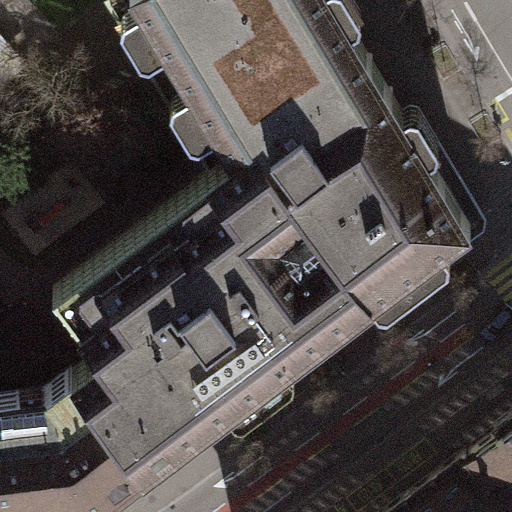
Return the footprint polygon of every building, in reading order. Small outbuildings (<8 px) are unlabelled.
[(106,0),(206,165),(207,167),(252,133),(371,292),(472,217),(340,0),(106,0)] [(30,60),(0,28),(0,85),(1,86),(30,60)] [(144,462),(371,292),(252,133),(207,167),(206,165),(53,280),(100,342),(70,364),(144,462)] [(28,364),(0,326),(0,381),(29,378),(28,364)] [(0,511),(74,502),(92,498),(109,488),(144,462),(70,364),(47,383),(0,388),(0,511)] [(511,511),(511,411),(376,511),(511,511)]
